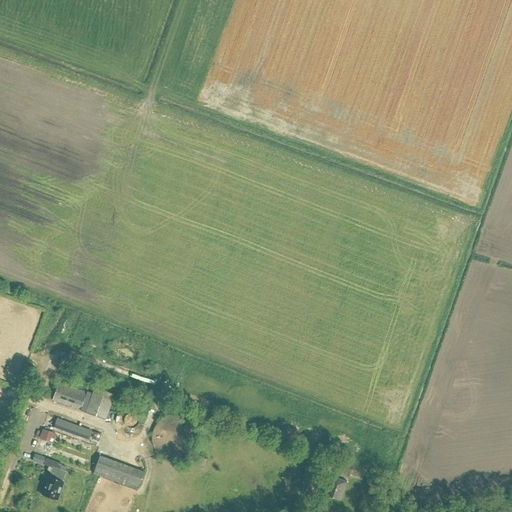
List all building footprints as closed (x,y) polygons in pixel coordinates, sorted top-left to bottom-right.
[(81,411),(89,392),(61,381),(53,400),(81,411)] [(106,420),(116,395),(92,385),(82,411),(106,420)] [(90,439),(93,431),(57,418),(54,427),(90,439)] [(44,428),(41,436),(51,439),(52,437),(55,438),(56,433),(44,428)] [(102,435),(94,432),(91,439),(99,442),(102,435)] [(55,451),(56,441),(49,441),(39,440),(38,449),(55,451)] [(65,472),(64,472),(66,466),(35,455),(33,462),(52,468),(49,478),(47,477),(41,495),(57,501),(63,483),(61,482),(65,472)] [(139,489),(145,471),(101,455),(95,473),(139,489)] [(349,479),(352,470),(338,465),(335,473),(349,479)] [(340,501),(347,482),(330,476),(323,495),(340,501)]
